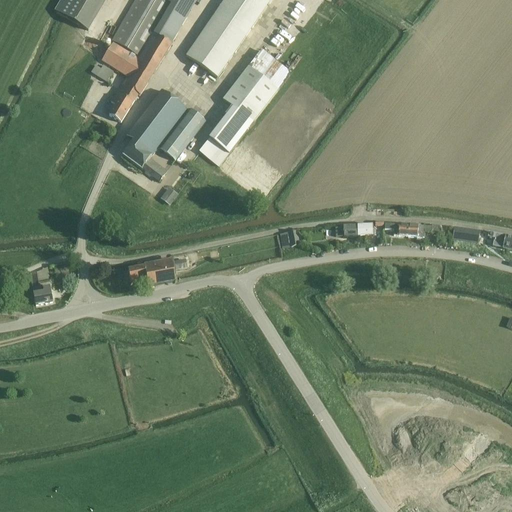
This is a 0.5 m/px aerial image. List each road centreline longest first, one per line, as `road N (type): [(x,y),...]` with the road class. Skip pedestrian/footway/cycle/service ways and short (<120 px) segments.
road 1 (unclassified): [(511,234),(349,222),(143,260),(82,260)]
road 2 (unclassified): [(511,269),(424,252),(358,256),(257,274),(237,287)]
road 3 (tertiary): [(237,287),(383,511)]
road 4 (tertiary): [(237,287),(216,282),(93,309)]
